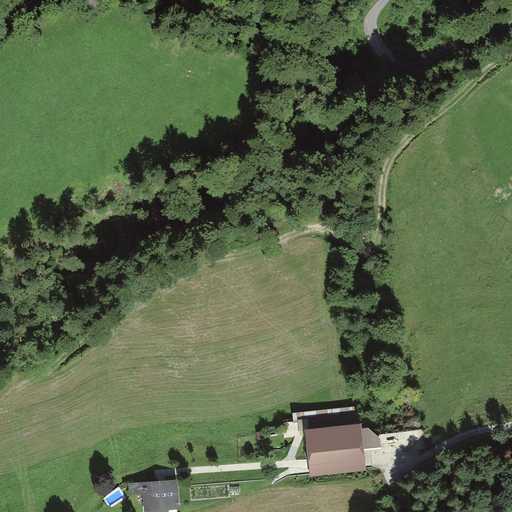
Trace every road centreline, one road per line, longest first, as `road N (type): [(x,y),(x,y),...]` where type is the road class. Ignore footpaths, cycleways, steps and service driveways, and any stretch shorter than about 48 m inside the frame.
road 1 (track): [(511,51),(390,158),(376,235),(362,252),(309,228),(225,258)]
road 2 (track): [(511,23),(397,65),(370,28),(385,0)]
road 3 (track): [(511,425),(462,436),(418,458),(363,459)]
